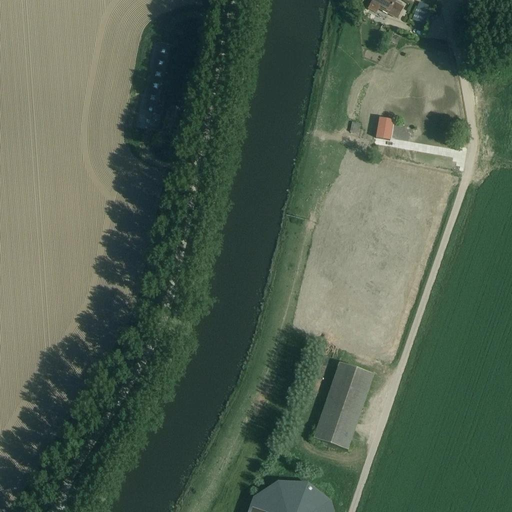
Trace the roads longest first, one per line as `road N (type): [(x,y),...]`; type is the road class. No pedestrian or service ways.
road 1 (unclassified): [(62,511),(70,473),(161,323),(234,0)]
road 2 (unclassified): [(351,511),(470,156),(467,99),(440,0)]
